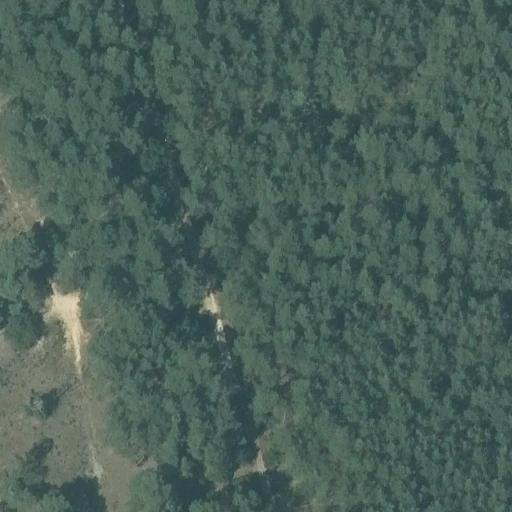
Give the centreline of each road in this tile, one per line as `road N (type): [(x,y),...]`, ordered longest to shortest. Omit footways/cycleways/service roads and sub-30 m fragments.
road 1 (track): [(0,167),(66,248),(99,511)]
road 2 (track): [(271,511),(183,225)]
road 3 (track): [(117,0),(183,225)]
road 4 (track): [(183,225),(130,245),(66,248)]
